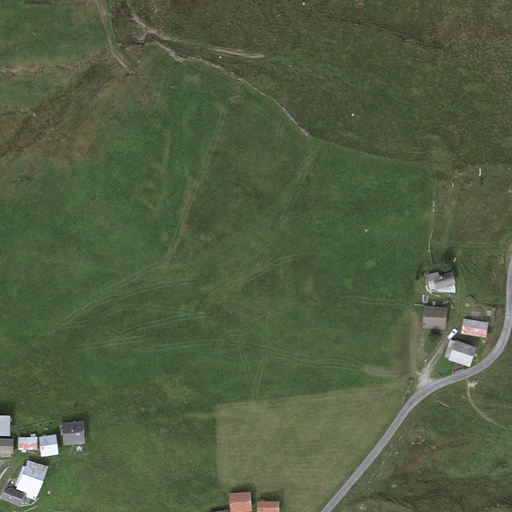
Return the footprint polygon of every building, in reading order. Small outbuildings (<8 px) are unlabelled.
[(439,274),(426,277),(428,286),(434,284),(436,290),(455,285),(453,276),(442,278),(439,274)] [(447,311),(426,310),(424,331),(446,333),(447,311)] [(489,325),(468,321),(466,335),(486,338),(489,325)] [(475,351),(456,345),(451,362),(470,368),(475,351)] [(9,419),(0,419),(0,437),(10,438),(9,419)] [(83,424),(63,426),(65,446),(85,445),(83,424)] [(55,438),(39,440),(41,459),(58,457),(55,438)] [(36,440),(19,440),(19,452),(36,452),(36,440)] [(12,443),(0,443),(0,456),(13,457),(12,443)] [(48,470),(28,462),(18,488),(38,496),(48,470)] [(7,489),(3,499),(19,506),(24,497),(7,489)] [(250,494),(231,495),(232,511),(245,511),(251,511),(250,494)] [(279,511),(279,501),(258,501),(258,511),(279,511)]
